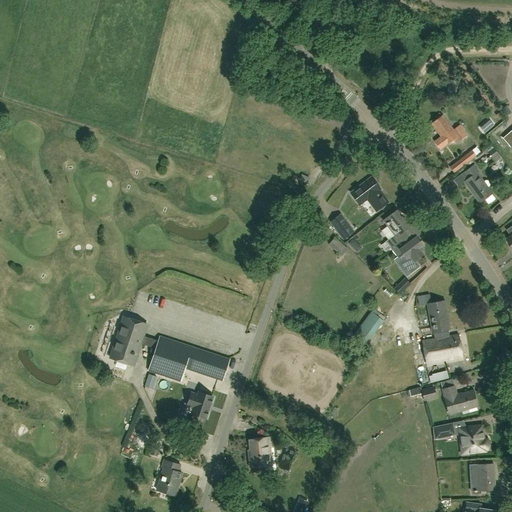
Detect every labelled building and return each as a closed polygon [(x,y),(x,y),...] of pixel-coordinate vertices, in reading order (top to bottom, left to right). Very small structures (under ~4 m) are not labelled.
[(453,114),(461,108),(452,95),(444,101),(453,114)] [(440,149),(453,140),(456,144),(462,139),(467,135),(460,126),(452,131),(441,117),(432,123),(442,136),(434,142),(440,149)] [(511,130),(503,138),(511,148),(511,130)] [(464,165),(476,156),(471,150),(458,160),(462,167),(464,165)] [(491,194),(492,193),(487,187),(489,186),(490,183),(487,181),(485,180),(483,182),(477,173),(479,171),(474,165),(463,172),(468,178),(464,181),(480,202),(485,199),(487,202),(490,203),(494,200),(494,197),(491,194)] [(379,209),(387,203),(378,190),(380,189),(371,178),(362,185),(363,187),(352,195),(358,203),(369,195),(379,209)] [(391,249),(408,236),(404,231),(408,228),(409,228),(409,227),(396,210),(396,211),(384,220),(383,220),(394,234),(385,241),(391,249)] [(345,225),(337,232),(343,239),(351,233),(345,225)] [(411,241),(408,236),(391,249),(397,257),(402,253),(405,257),(405,258),(402,261),(407,268),(410,266),(413,271),(419,267),(414,261),(422,255),(418,249),(422,245),(420,242),(416,238),(417,237),(416,237),(411,241)] [(334,237),(328,244),(341,257),(348,249),(334,237)] [(405,278),(396,286),(393,289),(399,294),(399,295),(402,292),(410,283),(405,278)] [(434,338),(449,336),(447,330),(450,329),(447,315),(446,315),(443,301),(427,304),(432,332),(433,332),(434,338)] [(371,312),(352,337),(364,346),(383,321),(371,312)] [(125,318),(111,359),(134,367),(140,346),(156,351),(149,372),(181,382),(186,369),(223,381),(230,360),(160,337),(158,344),(143,339),(147,325),(125,318)] [(426,363),(462,356),(458,334),(449,336),(434,338),(422,341),(426,363)] [(147,386),(155,389),(159,376),(151,374),(147,386)] [(420,387),(409,390),(411,396),(422,393),(424,401),(437,397),(433,386),(421,389),(420,387)] [(448,414),(477,406),(473,391),(457,395),(454,386),(442,390),(448,414)] [(185,403),(181,412),(191,415),(191,414),(205,419),(213,397),(199,392),(198,395),(191,393),(188,404),(185,403)] [(454,435),(452,423),(433,427),(434,439),(454,435)] [(466,427),(458,428),(459,436),(460,442),(461,454),(468,453),(485,451),(485,450),(487,449),(489,447),(489,445),(489,443),(488,440),(486,439),(484,439),(482,439),(482,433),(483,433),(482,425),(466,427)] [(267,447),(271,447),(270,437),(249,439),(251,456),(249,456),(250,467),(269,465),(267,447)] [(158,490),(176,496),(183,473),(179,472),(181,465),(165,460),(163,467),(165,468),(158,490)] [(493,464),(468,465),(469,471),(470,491),(481,491),(488,490),(491,490),(494,490),(494,483),(493,464)] [(299,498),(296,505),(293,511),(304,511),(306,509),(308,501),(299,498)] [(493,511),(494,510),(480,508),(480,504),(466,502),(465,511),(472,511),(493,511)]
